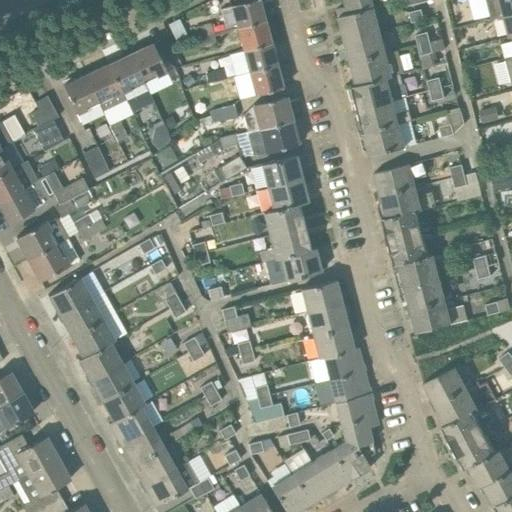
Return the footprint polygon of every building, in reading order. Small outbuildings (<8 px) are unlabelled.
[(237,30),(265,22),(258,0),(252,0),(231,6),(219,9),(225,30),(236,26),(237,30)] [(339,18),(376,8),(373,0),(344,0),(346,7),(337,9),(339,18)] [(397,0),(392,0),(388,1),(391,13),(400,11),(397,0)] [(481,0),(468,0),(471,17),(484,15),(481,0)] [(503,17),(511,15),(511,0),(485,0),(491,20),(503,16),(503,17)] [(344,41),(381,31),(376,8),(339,18),(344,37),(343,38),(344,41)] [(422,9),(409,13),(412,23),(424,20),(422,9)] [(509,38),(511,36),(511,15),(503,17),(509,38)] [(243,51),(270,44),(265,22),(237,30),(243,51)] [(196,39),(214,34),(212,23),(194,28),(196,39)] [(387,54),(387,53),(381,31),(344,41),(344,43),(346,44),(351,63),(387,54)] [(418,46),(431,42),(428,32),(416,35),(418,46)] [(214,34),(196,39),(199,50),(217,45),(214,34)] [(442,39),(431,42),(433,52),(444,49),(442,39)] [(431,42),(418,46),(420,56),(426,55),(433,52),(431,42)] [(156,78),(166,73),(152,43),(129,54),(143,84),(156,78)] [(249,74),(276,66),(270,44),(243,51),(229,55),(234,77),(249,74)] [(355,86),(400,74),(404,73),(398,50),(387,53),(387,54),(351,63),(356,82),(355,84),(355,86)] [(146,89),(143,84),(129,54),(107,65),(124,100),(125,99),(146,89)] [(85,75),(102,110),(104,110),(124,100),(107,65),(85,75)] [(276,66),(249,74),(255,96),(282,88),(276,66)] [(223,68),(205,73),(208,83),(226,79),(223,68)] [(195,81),(189,74),(181,81),(188,87),(195,81)] [(356,108),(357,110),(395,101),(394,100),(409,97),(405,83),(403,84),(400,74),(355,86),(352,87),(357,107),(356,108)] [(63,85),(82,125),(106,114),(104,110),(102,110),(85,75),(63,85)] [(430,91),(442,88),(440,78),(427,81),(430,91)] [(442,88),(430,91),(432,101),(445,98),(442,88)] [(38,127),(53,120),(58,117),(47,96),(34,102),(38,109),(31,113),(38,127)] [(260,129),(291,121),(285,97),(252,105),(242,116),(248,132),(260,129)] [(359,114),(364,132),(364,133),(400,123),(400,124),(412,121),(410,110),(398,113),(395,101),(357,110),(357,113),(359,114)] [(233,105),(209,112),(211,116),(213,124),(237,117),(233,105)] [(499,120),(496,106),(479,111),(482,125),(499,120)] [(464,124),(460,109),(447,112),(447,114),(437,117),(442,137),(454,134),(464,124)] [(172,116),(164,120),(168,130),(177,126),(172,116)] [(213,124),(211,116),(198,120),(200,127),(213,124)] [(53,120),(38,127),(32,130),(44,151),(63,141),(53,120)] [(0,148),(1,148),(13,142),(2,121),(0,122),(0,148)] [(109,126),(117,143),(127,138),(119,121),(109,126)] [(245,156),(263,154),(297,145),(291,121),(260,129),(248,132),(237,135),(239,145),(240,146),(242,146),(245,156)] [(170,139),(163,123),(154,128),(152,141),(158,149),(170,139)] [(365,136),(370,156),(406,147),(400,124),(400,123),(364,133),(364,132),(363,133),(363,136),(365,136)] [(236,133),(219,138),(219,140),(198,152),(202,160),(222,149),(239,145),(237,135),(236,133)] [(83,153),(94,179),(109,172),(97,147),(83,153)] [(0,148),(0,174),(12,168),(1,148),(0,148)] [(239,156),(213,171),(221,183),(246,168),(239,156)] [(266,188),(301,179),(295,156),(260,165),(266,188)] [(38,169),(43,177),(59,168),(54,160),(38,169)] [(379,197),(417,187),(411,164),(374,173),(379,193),(379,194),(379,197)] [(453,178),(465,175),(462,164),(450,168),(453,178)] [(0,201),(23,189),(12,168),(0,174),(0,201)] [(183,188),(174,172),(173,171),(165,175),(172,188),(174,192),(183,188)] [(474,172),(465,175),(468,185),(477,183),(474,172)] [(511,189),(511,179),(511,173),(492,177),(495,192),(511,189)] [(465,175),(453,178),(455,188),(468,185),(465,175)] [(54,194),(60,205),(72,198),(87,191),(86,190),(88,189),(84,179),(54,194)] [(271,211),(298,204),(298,205),(307,203),(301,179),(266,188),(271,210),(271,211)] [(241,183),(229,186),(231,197),(244,194),(241,183)] [(381,200),(386,219),(417,211),(417,212),(423,210),(417,187),(379,197),(380,199),(381,200)] [(0,208),(8,224),(34,209),(23,189),(0,201),(0,208)] [(60,205),(55,207),(60,219),(78,209),(92,201),(87,191),(72,198),(60,205)] [(298,204),(271,211),(271,210),(262,213),(268,236),(304,227),(298,205),(298,204)] [(386,241),(386,244),(423,234),(417,212),(417,211),(386,219),(381,220),(387,240),(386,241)] [(221,212),(209,215),(212,226),(224,223),(221,212)] [(73,223),(78,234),(95,225),(93,222),(89,214),(73,223)] [(95,225),(78,234),(82,241),(98,232),(107,228),(101,218),(93,222),(95,225)] [(46,221),(16,238),(29,261),(59,245),(68,240),(57,220),(46,221)] [(202,228),(210,226),(208,220),(200,222),(202,228)] [(279,258),(310,250),(304,227),(268,236),(271,249),(259,252),(262,263),(274,260),(279,259),(279,258)] [(397,265),(429,257),(429,256),(423,234),(386,244),(387,246),(388,247),(394,267),(397,266),(397,265)] [(159,236),(150,240),(154,248),(163,243),(159,236)] [(154,248),(149,238),(138,244),(143,254),(154,248)] [(194,255),(207,252),(204,242),(192,245),(194,255)] [(40,281),(70,265),(59,245),(29,261),(40,281)] [(310,250),(279,258),(279,259),(285,282),(320,272),(315,252),(316,251),(315,248),(310,250)] [(207,252),(194,255),(197,266),(210,262),(207,252)] [(399,269),(404,288),(439,279),(433,255),(429,256),(429,257),(397,265),(397,266),(398,268),(399,269)] [(476,269),(488,266),(486,256),(474,259),(476,269)] [(161,259),(150,265),(155,275),(166,269),(161,259)] [(488,266),(476,269),(479,279),(491,276),(488,266)] [(48,296),(59,315),(91,297),(80,277),(48,296)] [(409,311),(445,302),(439,279),(404,288),(409,307),(408,309),(409,311)] [(305,313),(341,303),(335,280),(299,290),(305,313)] [(211,300),(223,297),(220,287),(208,290),(211,300)] [(169,309),(181,303),(175,294),(164,300),(169,309)] [(59,315),(70,335),(103,317),(91,297),(59,315)] [(497,302),(500,312),(510,309),(507,299),(497,302)] [(445,302),(409,311),(410,314),(411,314),(416,334),(451,325),(445,302)] [(500,312),(497,302),(485,305),(488,316),(500,312)] [(181,303),(169,309),(174,318),(186,312),(181,303)] [(311,336),(347,327),(341,303),(305,313),(311,336)] [(236,316),(234,306),(221,309),(227,333),(251,327),(247,313),(236,316)] [(82,358),(111,343),(111,342),(115,340),(103,317),(70,335),(81,355),(80,356),(81,358),(82,357),(82,358)] [(311,336),(317,359),(322,358),(354,349),(353,347),(352,346),(347,327),(311,336)] [(183,343),(188,353),(199,346),(206,343),(201,333),(183,343)] [(239,355),(252,351),(249,341),(237,344),(239,355)] [(78,360),(90,381),(123,363),(111,343),(82,358),(82,357),(81,358),(78,360)] [(199,346),(188,353),(193,362),(204,356),(199,346)] [(322,358),(328,380),(364,371),(358,348),(354,349),(322,358)] [(252,351),(239,355),(242,365),(254,361),(252,351)] [(499,360),(505,368),(511,362),(511,356),(509,352),(499,360)] [(101,402),(134,383),(123,363),(90,381),(101,402)] [(466,389),(464,385),(455,367),(423,385),(433,403),(432,404),(433,407),(466,389)] [(334,404),(370,394),(364,371),(328,380),(334,404)] [(0,403),(20,393),(9,372),(0,377),(0,403)] [(200,388),(205,397),(216,391),(211,381),(200,388)] [(113,422),(141,406),(141,407),(146,404),(134,383),(101,402),(111,419),(111,420),(111,422),(112,422),(113,422)] [(257,398),(270,395),(267,385),(254,388),(257,398)] [(434,409),(436,409),(445,426),(445,427),(474,412),(474,413),(478,411),(466,389),(433,407),(434,409)] [(216,391),(205,397),(210,407),(221,400),(216,391)] [(13,423),(14,425),(16,423),(16,422),(32,414),(20,393),(0,403),(0,428),(3,427),(5,429),(13,423)] [(340,427),(376,418),(370,394),(334,404),(340,427)] [(270,395),(257,398),(260,409),(272,406),(270,395)] [(282,416),(279,404),(272,406),(260,409),(257,398),(245,401),(254,423),(256,423),(276,418),(282,416)] [(108,424),(121,447),(153,427),(163,421),(151,402),(146,404),(141,407),(141,406),(113,422),(112,422),(111,422),(108,424)] [(286,415),(289,428),(300,425),(297,412),(286,415)] [(450,448),(451,450),(485,432),(474,413),(474,412),(445,427),(445,426),(441,429),(450,447),(450,448)] [(192,430),(201,425),(198,418),(188,423),(192,430)] [(330,449),(350,481),(370,468),(364,459),(374,453),(368,428),(378,425),(376,418),(340,427),(343,441),(330,449)] [(225,440),(235,434),(230,424),(219,431),(225,440)] [(121,447),(132,467),(164,447),(153,427),(121,447)] [(297,432),(300,443),(310,440),(307,429),(297,432)] [(332,436),(329,429),(322,433),(325,440),(332,436)] [(289,445),(300,443),(297,432),(287,434),(289,445)] [(467,469),(496,453),(495,453),(485,432),(451,450),(452,453),(454,453),(464,471),(467,469)] [(289,445),(287,434),(277,437),(280,448),(289,445)] [(27,476),(57,459),(45,437),(29,446),(29,445),(26,446),(21,435),(0,445),(0,462),(5,472),(0,475),(0,489),(26,475),(27,476)] [(248,444),(251,455),(263,452),(261,441),(248,444)] [(143,487),(176,468),(164,447),(132,467),(143,487)] [(310,461),(330,493),(350,481),(330,449),(310,461)] [(235,450),(224,456),(229,466),(240,460),(235,450)] [(469,472),(479,490),(482,488),(482,487),(511,472),(511,471),(500,450),(495,453),(496,453),(467,469),(468,471),(469,472)] [(25,511),(38,511),(61,499),(55,488),(69,481),(57,459),(27,476),(38,496),(22,505),(25,511)] [(290,474),(310,506),(330,493),(310,461),(291,473),(290,474)] [(155,507),(187,489),(189,488),(198,483),(187,462),(176,468),(143,487),(155,507)] [(249,476),(243,464),(234,470),(240,481),(249,476)] [(511,470),(511,471),(511,472),(482,487),(482,488),(483,490),(485,490),(494,508),(511,498),(511,470)] [(290,474),(270,487),(279,501),(285,511),(299,511),(310,506),(290,474)] [(208,478),(198,483),(204,494),(213,489),(208,478)] [(204,494),(198,483),(189,488),(195,500),(204,494)] [(0,501),(13,495),(8,485),(5,487),(0,489),(0,501)] [(240,506),(243,511),(271,511),(260,494),(240,506)] [(511,511),(511,498),(494,508),(496,511),(511,511)] [(86,511),(82,504),(68,511),(61,499),(38,511),(86,511)]
